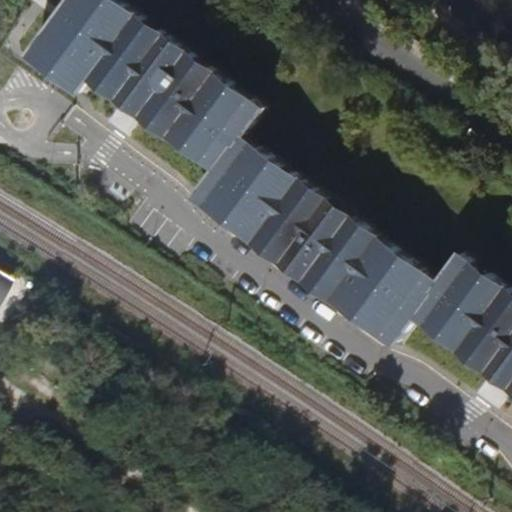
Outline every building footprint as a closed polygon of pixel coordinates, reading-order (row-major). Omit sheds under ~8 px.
[(511,284),(495,271),(493,274),(479,264),(481,261),(468,252),(447,280),(445,282),(431,272),(433,269),(358,214),(354,220),(333,204),(337,198),(299,170),(297,173),(290,168),(292,165),(265,145),(263,148),(249,137),(250,135),(271,106),(259,97),(257,100),(239,87),(241,84),(216,66),(214,68),(201,59),(203,56),(165,28),(163,31),(150,21),(152,19),(126,0),(77,0),(38,53),(89,91),(100,75),(128,95),(132,90),(154,106),(150,111),(225,167),(204,195),(403,342),(423,315),(497,368),(501,362),(511,370),(511,284)] [(163,31),(165,28),(152,19),(150,21),(163,31)] [(214,68),(216,66),(203,56),(201,59),(214,68)] [(257,100),(259,97),(241,84),(239,87),(257,100)] [(132,90),(128,95),(150,111),(154,106),(132,90)] [(250,135),(249,137),(263,148),(265,145),(250,135)] [(354,220),(358,214),(337,198),(333,204),(354,220)] [(493,274),(495,271),(481,261),(479,264),(493,274)] [(0,294),(11,276),(0,269),(0,294)] [(447,280),(433,269),(431,272),(445,282),(447,280)] [(511,370),(501,362),(497,368),(511,379),(511,370)]
